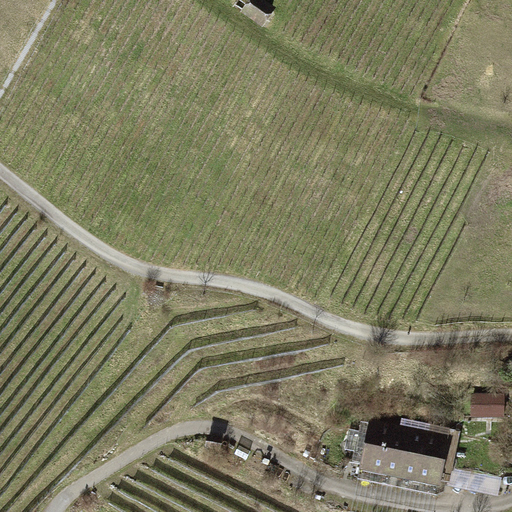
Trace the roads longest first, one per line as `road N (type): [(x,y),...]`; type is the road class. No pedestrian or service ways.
road 1 (track): [(0,171),(87,241),(152,273),(249,287),(345,328),(408,339),(511,333)]
road 2 (track): [(203,0),(343,83),(511,129)]
